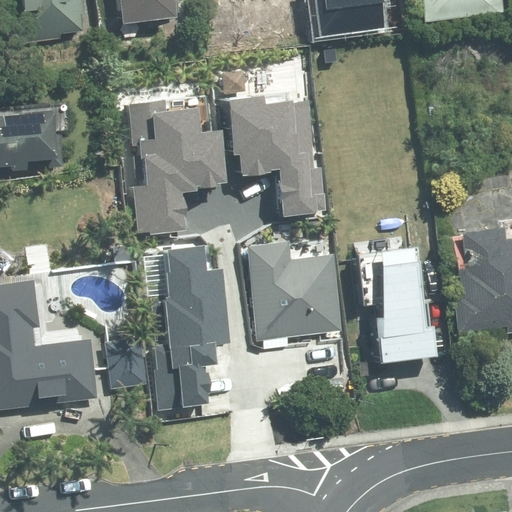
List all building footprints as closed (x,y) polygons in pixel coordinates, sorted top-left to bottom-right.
[(0,0),(0,4),(5,44),(79,34),(73,0),(0,0)] [(104,0),(108,22),(161,15),(158,0),(104,0)] [(316,0),(322,35),(387,25),(382,0),(316,0)] [(493,0),(411,0),(415,22),(495,10),(493,0)] [(120,105),(137,234),(185,228),(181,191),(227,185),(221,132),(201,135),(197,107),(168,111),(167,99),(120,105)] [(239,155),(242,183),(277,179),(281,219),(329,215),(324,164),(314,165),(308,104),(260,109),(259,99),(229,102),(234,154),(239,155)] [(41,108),(0,112),(0,172),(18,170),(18,161),(45,158),(41,108)] [(511,324),(511,236),(495,239),(493,226),(450,233),(455,268),(443,269),(451,332),(511,324)] [(276,240),(234,246),(253,380),(283,376),(278,337),(332,329),(321,252),(278,257),(276,240)] [(378,304),(384,362),(440,356),(436,326),(428,327),(418,242),(358,248),(365,306),(378,304)] [(151,346),(156,409),(210,405),(207,364),(215,363),(214,346),(231,344),(224,269),(208,270),(206,248),(163,251),(171,344),(151,346)] [(25,278),(0,281),(0,409),(90,397),(81,338),(35,344),(25,278)] [(134,337),(98,342),(105,389),(141,384),(134,337)]
